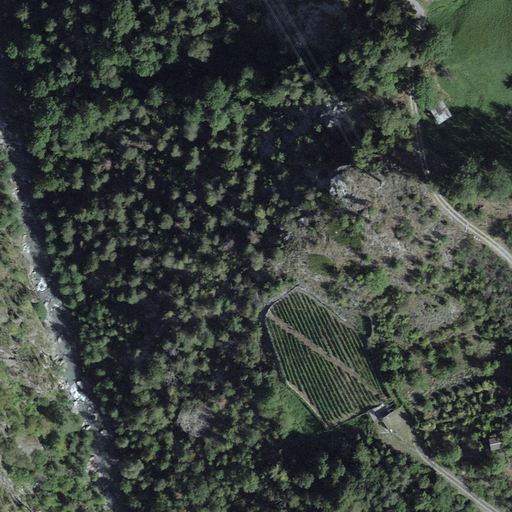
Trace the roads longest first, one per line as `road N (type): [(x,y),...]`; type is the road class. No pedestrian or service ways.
road 1 (track): [(414,0),(410,89),(433,190),(511,256)]
road 2 (track): [(504,511),(391,433),(378,415)]
